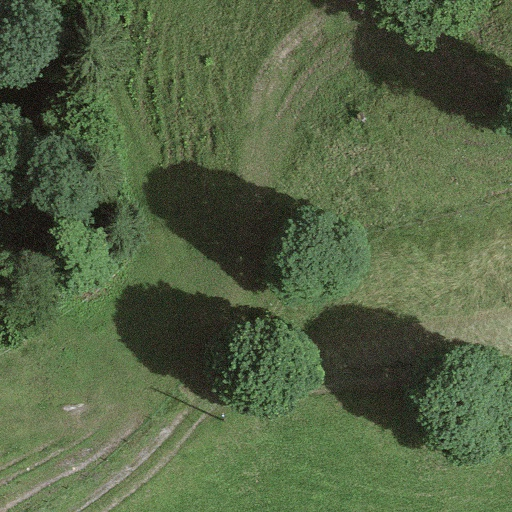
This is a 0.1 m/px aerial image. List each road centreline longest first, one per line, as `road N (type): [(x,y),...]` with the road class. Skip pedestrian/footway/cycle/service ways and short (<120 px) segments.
road 1 (track): [(63,511),(137,459),(246,305),(259,99),(288,48),(355,0)]
road 2 (track): [(181,394),(511,345)]
